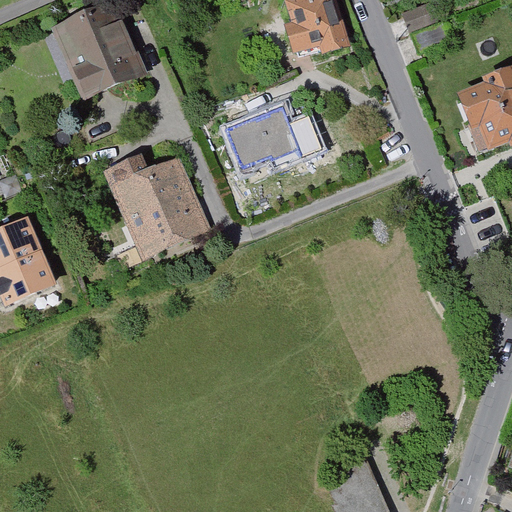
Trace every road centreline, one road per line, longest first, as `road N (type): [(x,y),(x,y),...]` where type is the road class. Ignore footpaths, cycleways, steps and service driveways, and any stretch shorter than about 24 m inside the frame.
road 1 (residential): [(511,362),(366,0)]
road 2 (residential): [(511,362),(461,511)]
